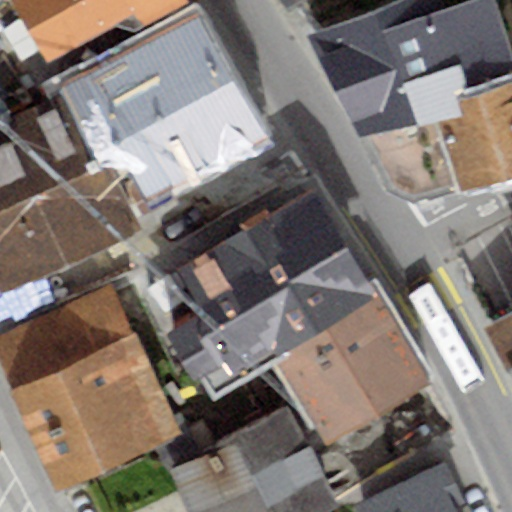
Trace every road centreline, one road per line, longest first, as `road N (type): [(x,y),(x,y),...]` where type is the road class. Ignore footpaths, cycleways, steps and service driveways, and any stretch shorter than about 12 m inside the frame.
road 1 (primary): [(395,244),(231,0)]
road 2 (primary): [(511,468),(395,244)]
road 3 (residential): [(511,189),(395,244)]
